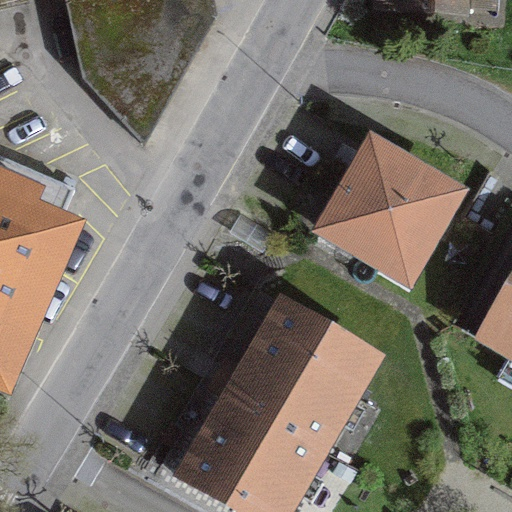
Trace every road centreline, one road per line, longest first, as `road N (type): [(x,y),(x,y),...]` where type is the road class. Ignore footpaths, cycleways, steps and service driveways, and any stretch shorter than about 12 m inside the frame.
road 1 (residential): [(39,438),(271,61)]
road 2 (residential): [(511,124),(396,73),(271,61)]
road 3 (residential): [(39,438),(157,511)]
